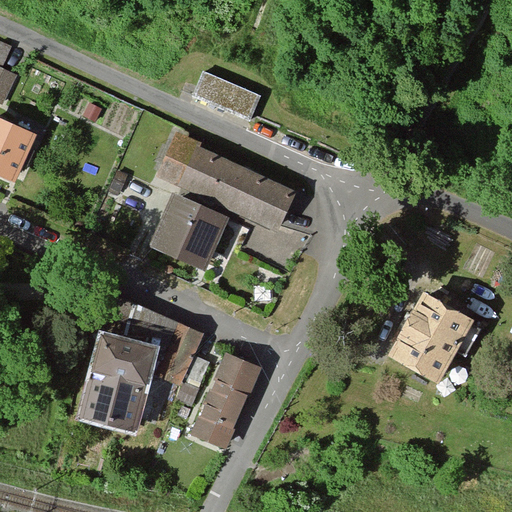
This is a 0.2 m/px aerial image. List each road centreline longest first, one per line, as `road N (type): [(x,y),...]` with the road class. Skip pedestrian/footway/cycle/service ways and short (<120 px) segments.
road 1 (residential): [(381,203),(0,25)]
road 2 (residential): [(290,359),(0,225)]
road 3 (residential): [(290,359),(381,203)]
road 4 (residential): [(210,511),(290,359)]
road 5 (residential): [(511,230),(426,198),(381,203)]
